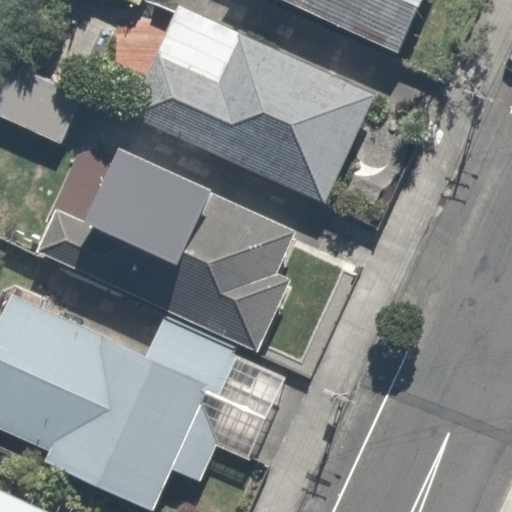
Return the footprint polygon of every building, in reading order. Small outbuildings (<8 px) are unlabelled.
[(425,0),(285,0),(402,53),(425,0)] [(329,200),(376,86),(180,4),(132,118),(329,200)] [(13,59),(0,85),(0,118),(51,144),(78,91),(13,59)] [(62,198),(39,247),(251,346),(305,233),(126,149),(96,214),(62,198)] [(255,466),(298,378),(166,313),(147,351),(21,289),(0,331),(0,428),(48,452),(44,460),(148,511),(159,511),(179,471),(204,484),(221,449),(255,466)] [(48,511),(0,489),(0,511),(48,511)]
